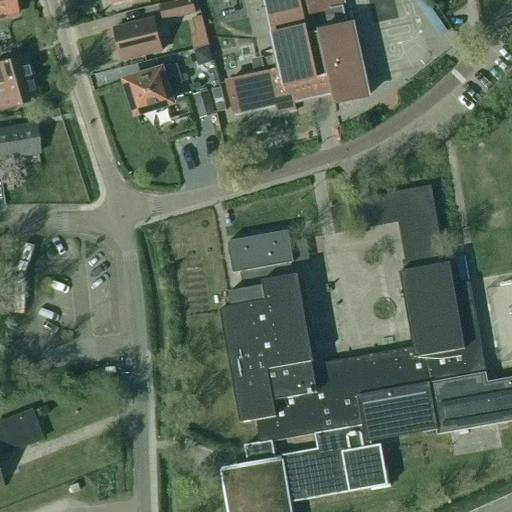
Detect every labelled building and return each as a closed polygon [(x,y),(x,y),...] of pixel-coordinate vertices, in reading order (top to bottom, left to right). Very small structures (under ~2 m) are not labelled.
[(0,0),(0,19),(17,15),(13,0),(0,0)] [(197,12),(193,0),(180,0),(177,1),(159,6),(163,21),(197,12)] [(355,36),(352,25),(347,26),(341,0),(264,0),(277,55),(258,59),(262,75),(227,82),(235,115),(260,109),(260,111),(266,110),(266,108),(276,106),(278,114),(295,111),(293,102),(301,100),(302,102),(308,101),(308,99),(333,93),(336,104),(368,97),(366,85),(367,85),(366,79),(364,80),(361,67),(364,66),(375,73),(377,69),(366,62),(365,54),(359,56),(356,42),(358,42),(356,36),(355,36)] [(115,29),(123,61),(161,52),(153,19),(115,29)] [(198,33),(193,41),(195,51),(209,47),(205,31),(198,33)] [(209,49),(196,53),(198,61),(204,65),(213,62),(209,49)] [(0,87),(32,79),(26,57),(0,64),(0,87)] [(137,80),(127,83),(131,96),(126,98),(132,115),(171,103),(166,86),(181,81),(176,67),(151,75),(151,74),(136,78),(137,80)] [(32,79),(0,87),(0,110),(38,100),(32,79)] [(226,111),(220,87),(211,89),(217,113),(226,111)] [(192,93),(200,119),(216,114),(208,88),(192,93)] [(0,160),(38,154),(34,126),(0,131),(0,160)] [(314,434),(362,425),(365,442),(371,441),(437,429),(438,436),(451,433),(498,425),(511,422),(511,378),(498,381),(488,383),(470,283),(454,286),(450,264),(445,265),(441,243),(403,250),(407,271),(400,273),(413,349),(314,366),(298,275),(296,275),(289,231),(228,242),(233,274),(241,272),(244,290),(229,293),(232,307),(220,309),(241,424),(256,421),(260,444),(272,442),(314,434)] [(0,424),(0,488),(1,488),(0,484),(0,451),(2,450),(3,454),(28,444),(40,439),(30,413),(0,424)] [(372,447),(371,441),(365,442),(362,425),(314,434),(317,450),(275,458),(272,442),(260,444),(244,447),(249,470),(226,474),(232,511),(287,511),(286,504),(388,486),(381,446),(372,447)]
